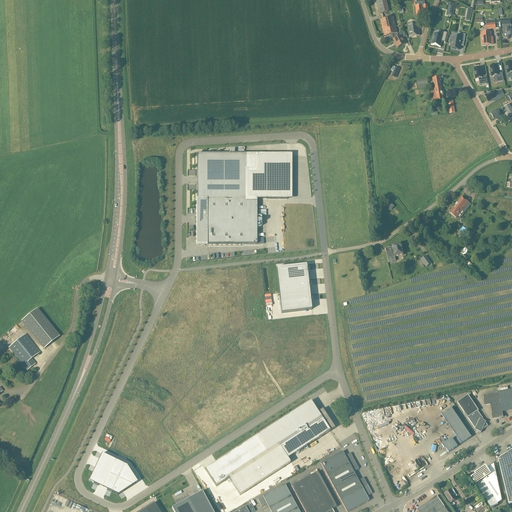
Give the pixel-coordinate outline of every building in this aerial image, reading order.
[(388,12),(391,11),(388,0),(376,0),(380,14),(388,12)] [(425,16),(424,13),(429,12),(428,5),(415,6),(417,18),(424,18),(424,16),(425,16)] [(394,40),(401,36),(400,33),(397,33),(393,17),(381,20),(385,36),(389,36),(392,35),(394,40)] [(510,19),(502,20),(502,25),(503,25),(503,34),(507,33),(508,41),(511,40),(511,28),(508,29),(507,25),(511,25),(510,19)] [(487,29),(496,29),(495,23),(495,20),(486,21),(487,29)] [(409,37),(419,36),(418,23),(408,24),(409,37)] [(431,45),(441,47),(440,47),(442,42),(445,42),(447,33),(440,32),(440,34),(434,33),(432,45),(431,45)] [(482,45),(492,45),(491,32),(481,33),(482,45)] [(452,45),(451,49),(459,50),(460,43),(464,44),(465,35),(462,34),(461,38),(453,37),(453,40),(450,39),(449,44),(452,45)] [(401,36),(394,40),(393,40),(397,48),(405,44),(401,36)] [(492,66),(490,67),(491,71),(490,71),(491,77),(495,76),(496,83),(503,81),(502,74),(498,74),(497,66),(495,66),(494,65),(492,65),(492,66)] [(479,79),(480,85),(487,84),(486,77),(482,77),(481,68),(479,69),(478,68),(476,68),(476,69),(474,70),(475,74),(474,74),(475,80),(479,79)] [(435,92),(441,91),(440,81),(441,81),(440,77),(433,78),(435,92)] [(419,89),(428,87),(427,79),(417,80),(419,89)] [(441,91),(435,92),(431,92),(432,102),(443,100),(441,91)] [(489,93),(484,96),(488,102),(498,97),(500,99),(504,97),(501,91),(494,95),(492,92),(489,94),(489,93)] [(449,114),(455,113),(453,101),(447,102),(449,114)] [(511,108),(509,104),(501,109),(504,112),(506,111),(509,117),(511,115),(511,108)] [(504,112),(501,109),(501,108),(498,111),(498,110),(491,114),(494,120),(501,116),(500,114),(504,112)] [(196,222),(196,245),(257,245),(257,197),(291,197),(291,153),(197,152),(197,199),(196,199),(196,219),(196,222)] [(462,211),(468,203),(461,197),(455,206),(462,211)] [(462,211),(455,206),(449,213),(456,218),(462,211)] [(471,238),(473,235),(468,231),(469,231),(464,227),(461,231),(471,238)] [(395,257),(403,255),(401,245),(392,247),(393,247),(386,249),(386,252),(388,258),(395,256),(395,257)] [(278,283),(308,280),(306,265),(276,269),(278,283)] [(177,294),(178,300),(180,300),(183,329),(240,323),(234,273),(204,277),(205,287),(192,288),(192,289),(181,291),(181,293),(177,294)] [(310,295),(308,280),(278,283),(279,298),(310,295)] [(311,310),(310,295),(279,298),(281,314),(311,310)] [(44,350),(60,336),(39,309),(23,322),(44,350)] [(36,364),(32,359),(40,352),(26,334),(9,348),(27,371),(36,364)] [(502,413),(511,411),(511,408),(511,389),(498,393),(502,413)] [(485,406),(490,405),(493,420),(503,418),(502,413),(498,393),(483,396),(485,406)] [(131,452),(153,407),(130,396),(108,441),(131,452)] [(484,422),(478,412),(479,411),(468,396),(457,403),(468,418),(468,419),(475,430),(475,431),(476,431),(478,433),(479,433),(481,434),(483,430),(488,427),(486,424),(486,423),(484,422)] [(279,446),(287,459),(335,428),(323,409),(318,412),(310,401),(255,437),(266,454),(279,446)] [(457,445),(460,443),(461,444),(471,437),(452,408),(442,415),(457,438),(454,441),(452,438),(442,445),(444,448),(445,448),(448,453),(458,447),(457,445)] [(509,506),(511,504),(511,451),(498,461),(509,506)] [(327,476),(354,461),(350,453),(345,456),(343,452),(321,464),(327,476)] [(95,467),(88,481),(98,486),(98,485),(107,489),(107,490),(118,496),(123,492),(122,491),(135,482),(136,484),(138,483),(127,466),(102,454),(100,458),(101,459),(97,468),(95,467)] [(358,469),(354,461),(327,476),(334,488),(356,476),(353,472),(358,469)] [(498,505),(502,502),(496,473),(494,465),(487,469),(485,467),(475,474),(476,476),(471,479),(492,509),(498,505)] [(322,511),(333,511),(332,510),(337,507),(318,472),(304,479),(322,511)] [(358,481),(356,476),(334,488),(340,501),(368,486),(363,478),(358,481)] [(322,511),(304,479),(291,486),(305,511),(322,511)] [(299,511),(285,485),(257,499),(261,507),(267,504),(270,511),(299,511)] [(372,494),(368,486),(340,501),(346,511),(349,511),(369,501),(367,497),(372,494)] [(457,500),(455,497),(457,496),(453,489),(451,491),(444,495),(450,505),(457,500)] [(212,511),(202,492),(172,508),(173,511),(212,511)] [(447,511),(437,497),(428,504),(428,503),(417,511),(447,511)] [(159,511),(154,502),(138,511),(159,511)]
